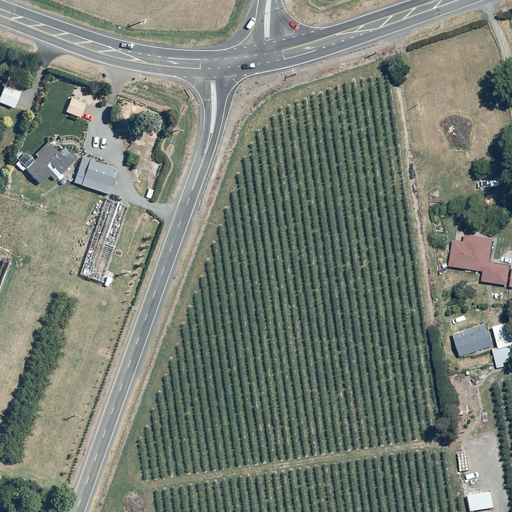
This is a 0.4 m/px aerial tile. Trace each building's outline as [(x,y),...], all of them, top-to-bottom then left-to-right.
[(5,83),(0,93),(0,102),(13,108),(21,89),(5,83)] [(51,145),(26,168),(40,184),(50,175),(54,179),(77,158),(66,146),(59,153),(51,145)] [(83,156),(73,182),(108,194),(117,167),(83,156)] [(106,199),(79,274),(104,283),(103,285),(109,287),(113,276),(105,273),(129,207),(106,199)] [(454,240),(450,266),(484,271),(482,282),(510,286),(510,287),(511,287),(511,265),(490,263),(494,239),(466,235),(465,242),(454,240)] [(511,319),(455,339),(460,356),(492,346),(499,368),(505,366),(504,363),(511,360),(511,319)] [(492,489),(468,493),(470,511),(474,511),(494,509),(492,489)]
